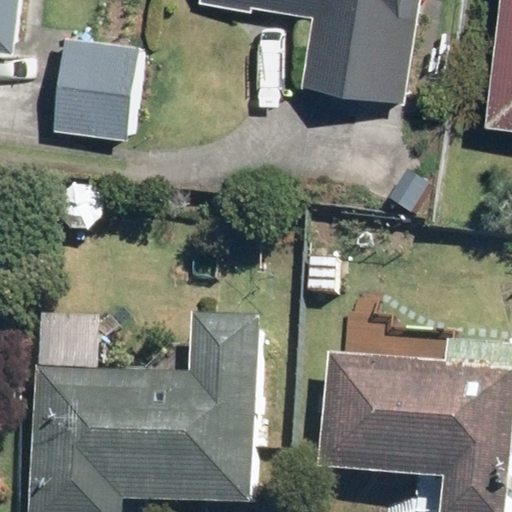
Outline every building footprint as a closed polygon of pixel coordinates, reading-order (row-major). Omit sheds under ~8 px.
[(0,0),(0,55),(18,58),(23,0),(0,0)] [(259,0),(328,10),(315,92),(413,107),(429,0),(259,0)] [(511,0),(497,129),(511,131),(511,0)] [(119,85),(123,43),(61,36),(50,133),(160,146),(167,91),(119,85)] [(200,387),(45,379),(38,511),(264,511),(274,331),(203,328),(200,387)] [(511,511),(511,354),(375,349),(374,367),(336,366),(331,485),(453,490),(451,511),(511,511)]
